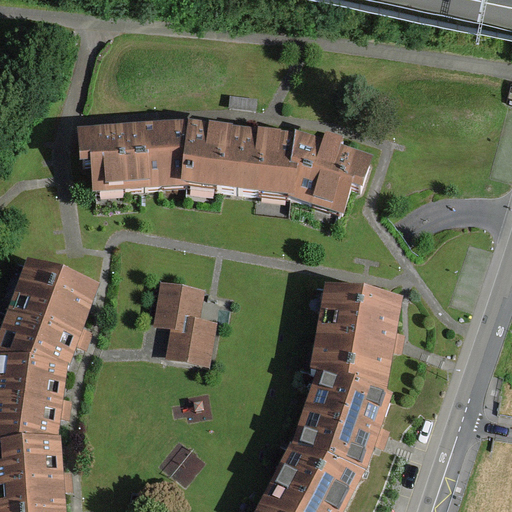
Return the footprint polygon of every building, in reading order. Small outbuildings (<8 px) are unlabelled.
[(187,128),(80,135),(83,163),(94,162),(97,194),(182,187),(187,128)] [(295,141),(187,128),(182,187),(290,200),(297,172),(290,170),(295,141)] [(371,163),(295,141),(290,170),(297,172),(290,200),(343,216),(351,188),(363,191),(371,163)] [(25,263),(0,337),(0,351),(69,368),(97,287),(25,263)] [(207,291),(166,286),(160,327),(179,330),(190,331),(191,319),(204,320),(207,291)] [(313,374),(319,375),(384,398),(400,305),(328,292),(313,374)] [(190,331),(179,330),(175,361),(214,366),(220,322),(204,320),(191,319),(190,331)] [(0,351),(0,444),(59,442),(69,368),(0,351)] [(319,375),(294,450),(360,473),(364,474),(390,399),(384,398),(319,375)] [(0,511),(62,511),(59,442),(0,444),(0,511)] [(261,511),(341,511),(360,473),(294,450),(261,511)]
